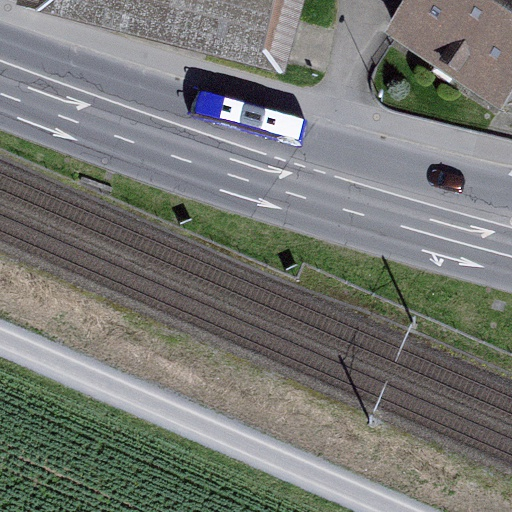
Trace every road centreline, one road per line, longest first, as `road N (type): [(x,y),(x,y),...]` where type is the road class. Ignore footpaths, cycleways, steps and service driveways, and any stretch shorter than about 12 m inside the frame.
road 1 (primary): [(0,61),(68,91),(511,210)]
road 2 (track): [(0,339),(394,511)]
